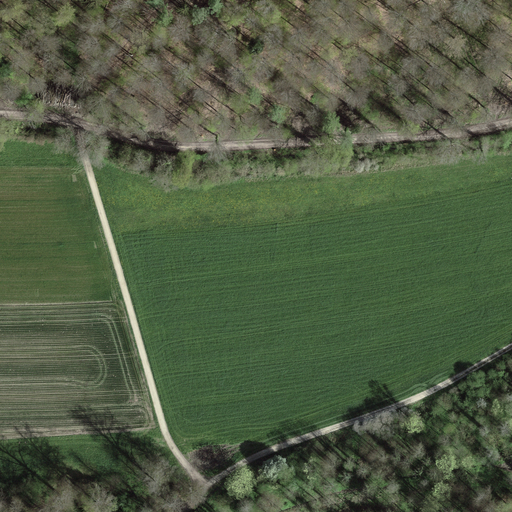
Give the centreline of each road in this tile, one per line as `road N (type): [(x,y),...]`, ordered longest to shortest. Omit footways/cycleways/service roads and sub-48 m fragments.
road 1 (track): [(511,348),(202,488),(169,445),(76,125)]
road 2 (track): [(511,122),(354,141),(177,147),(0,114)]
